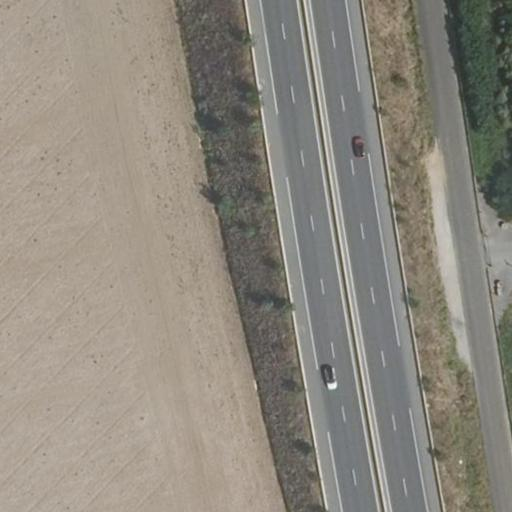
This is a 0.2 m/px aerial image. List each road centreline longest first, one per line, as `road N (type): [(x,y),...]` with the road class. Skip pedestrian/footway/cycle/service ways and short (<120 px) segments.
road 1 (primary): [(409,511),(328,0)]
road 2 (primary): [(280,0),(360,511)]
road 3 (unclassified): [(429,0),(471,259)]
road 4 (unclassified): [(471,259),(510,511)]
